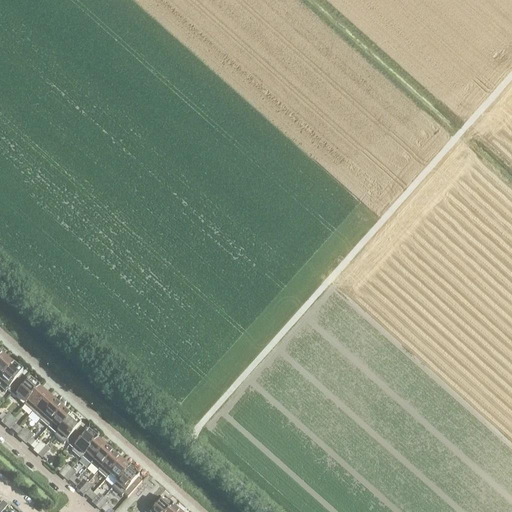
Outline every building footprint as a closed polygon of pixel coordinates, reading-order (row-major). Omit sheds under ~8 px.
[(5,358),(0,363),(0,379),(13,365),(5,358)] [(13,365),(0,379),(0,388),(5,393),(7,392),(10,394),(25,378),(21,375),(22,374),(19,371),(20,371),(14,365),(13,366),(13,365)] [(29,382),(25,378),(10,394),(15,399),(17,397),(25,404),(39,388),(34,383),(33,383),(30,381),(29,382)] [(39,388),(25,404),(23,406),(31,413),(47,396),(39,389),(39,388)] [(47,396),(31,413),(39,420),(55,403),(47,396)] [(55,403),(39,420),(47,427),(63,410),(55,403)] [(63,410),(47,427),(56,435),(71,417),(63,410)] [(71,417),(56,435),(54,437),(64,445),(65,443),(69,446),(83,430),(80,427),(81,426),(77,423),(78,422),(72,417),(72,418),(71,417)] [(18,428),(14,433),(18,436),(22,431),(18,428)] [(87,434),(83,430),(69,446),(73,450),(71,452),(80,459),(98,440),(92,435),(91,435),(88,432),(87,434)] [(98,440),(80,459),(81,460),(82,458),(90,465),(105,447),(97,440),(98,440)] [(39,446),(34,442),(30,447),(34,451),(39,446)] [(105,447),(90,465),(98,472),(113,455),(105,447)] [(113,455),(98,472),(106,479),(121,462),(113,455)] [(121,462),(106,479),(107,480),(110,476),(117,483),(129,469),(121,462)] [(130,469),(129,469),(117,483),(112,488),(122,497),(124,495),(127,498),(142,482),(138,479),(139,477),(136,474),(130,469)] [(81,483),(77,479),(72,484),(76,488),(81,483)] [(97,497),(93,494),(89,499),(93,502),(97,497)] [(162,501),(158,497),(145,511),(168,511),(173,508),(173,507),(167,502),(164,499),(162,501)]
